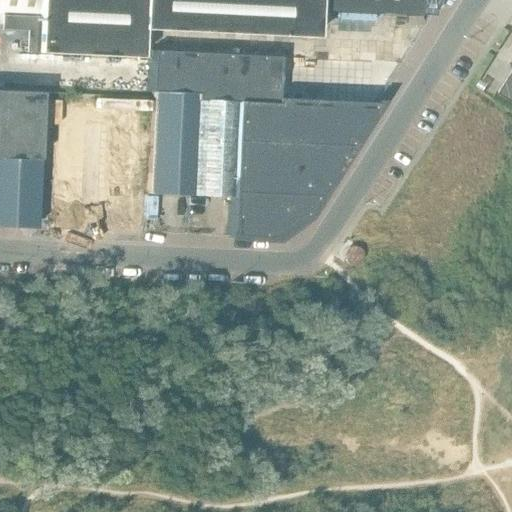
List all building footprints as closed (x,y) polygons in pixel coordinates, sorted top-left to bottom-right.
[(30,23),(32,23),(30,52),(134,57),(134,47),(135,29),(308,37),(310,0),(0,0),(0,13),(30,15),(30,22),(31,22),(30,23)] [(437,0),(312,0),(312,10),(427,16),(428,16),(437,0)] [(134,57),(134,60),(147,61),(146,91),(150,92),(191,94),(191,100),(232,102),(227,197),(225,237),(271,239),(274,236),(301,217),(372,103),(272,98),(274,56),(142,50),(142,47),(134,47),(134,57)] [(383,86),(384,62),(336,60),(335,85),(383,86)] [(511,69),(498,92),(511,101),(511,69)] [(0,157),(32,159),(35,93),(0,91),(0,157)] [(146,192),(187,194),(191,100),(191,94),(150,92),(146,192)] [(59,97),(58,119),(88,121),(89,99),(59,97)] [(57,120),(57,99),(37,99),(37,109),(46,109),(46,121),(57,120)] [(116,122),(145,123),(146,101),(117,100),(116,122)] [(191,100),(187,194),(227,197),(232,102),(191,100)] [(87,143),(88,121),(58,119),(57,141),(87,143)] [(115,144),(144,145),(145,123),(116,122),(115,144)] [(86,164),(87,143),(57,141),(56,163),(86,164)] [(114,165),(143,167),(144,145),(115,144),(114,165)] [(0,226),(30,228),(32,159),(0,157),(0,226)] [(55,185),(85,186),(86,164),(56,163),(55,185)] [(114,165),(113,187),(142,189),(143,167),(114,165)] [(85,186),(55,185),(54,207),(84,208),(85,186)] [(142,189),(113,187),(112,209),(141,211),(142,189)] [(54,207),(53,229),(83,230),(84,208),(54,207)] [(140,233),(141,211),(112,209),(111,231),(140,233)]
